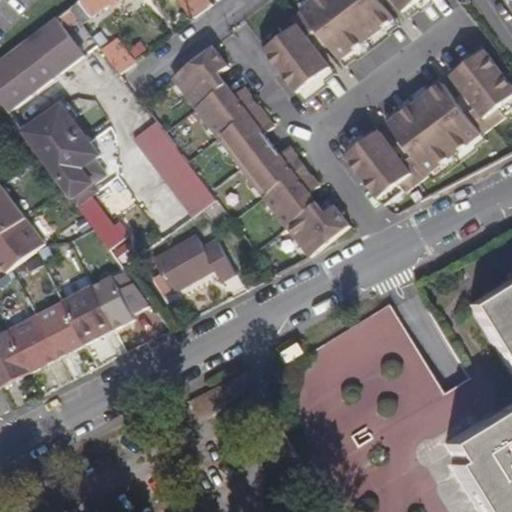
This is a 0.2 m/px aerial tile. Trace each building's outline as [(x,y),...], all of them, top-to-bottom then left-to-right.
[(83,0),(71,10),(82,24),(113,0),(83,0)] [(214,5),(210,0),(180,0),(195,19),(214,5)] [(300,95),(333,70),(321,54),(309,38),(319,31),(331,47),(343,63),(396,22),(384,7),(379,0),(394,0),(405,15),(424,0),(319,0),(303,12),(280,30),(282,32),(263,45),(300,95)] [(303,12),(319,0),(308,0),(299,6),(303,12)] [(434,6),(432,4),(437,0),(424,0),(405,15),(409,20),(421,12),(422,14),(434,6)] [(56,21),(0,63),(0,97),(3,102),(75,48),(56,21)] [(359,63),(391,38),(390,36),(400,28),(396,22),(343,63),(347,68),(358,61),(359,63)] [(99,30),(91,36),(99,45),(99,46),(106,40),(99,30)] [(331,47),(319,31),(309,38),(321,54),(331,47)] [(136,63),(117,39),(103,51),(121,74),(136,63)] [(130,51),(134,57),(145,50),(140,43),(130,51)] [(454,78),(486,55),(487,54),(483,47),(471,56),(470,54),(458,62),(460,64),(449,72),(454,78)] [(208,123),(248,92),(246,89),(236,97),(229,102),(221,91),(214,80),(220,76),(230,69),(215,48),(174,79),(208,123)] [(430,177),(483,135),(505,118),(504,115),(511,109),(511,86),(487,53),(487,54),(486,55),(455,80),(466,94),(478,109),(467,117),(456,101),(445,87),(394,129),(403,141),(415,158),(405,165),(393,149),(384,137),(352,163),(386,207),(405,193),(406,195),(430,177)] [(307,105),(329,89),(326,84),(338,76),(333,70),(300,95),(307,105)] [(228,86),(220,76),(214,80),(221,91),(228,86)] [(391,126),(445,86),(440,79),(429,88),(428,85),(395,110),(397,113),(387,120),(391,126)] [(236,97),(228,86),(221,91),(229,102),(236,97)] [(394,129),(445,87),(445,86),(391,126),(394,129)] [(313,259),(352,228),(337,208),(326,216),(320,221),(312,210),(304,200),(311,195),(321,188),(292,149),(281,156),(275,161),(267,151),(260,140),(265,136),(275,129),(248,92),(208,123),(313,259)] [(478,109),(466,94),(456,101),(467,117),(478,109)] [(44,159),(68,192),(79,206),(87,217),(98,233),(111,251),(131,237),(122,224),(116,228),(87,190),(96,184),(84,168),(101,155),(64,106),(26,134),(34,145),(43,158),(44,159)] [(218,201),(176,147),(158,123),(135,140),(194,219),(218,201)] [(349,159),(382,134),(377,127),(366,136),(363,132),(341,149),(349,159)] [(352,163),(384,137),(382,134),(349,159),(352,163)] [(447,176),(479,152),(477,150),(488,142),(483,135),(430,177),(434,183),(445,174),(447,176)] [(274,146),(265,136),(260,140),(267,151),(274,146)] [(415,158),(403,141),(393,149),(405,165),(415,158)] [(43,158),(34,145),(23,153),(32,165),(43,158)] [(281,156),(274,146),(267,151),(275,161),(281,156)] [(0,202),(11,194),(6,187),(0,178),(0,202)] [(0,243),(31,220),(11,194),(0,202),(0,243)] [(319,206),(311,195),(304,200),(312,210),(319,206)] [(326,216),(319,206),(312,210),(320,221),(326,216)] [(89,226),(82,216),(74,221),(82,232),(89,226)] [(41,254),(51,246),(31,220),(0,243),(0,262),(11,277),(17,273),(41,254)] [(236,271),(218,240),(202,249),(196,237),(153,262),(171,294),(214,268),(221,280),(236,271)] [(139,319),(155,310),(134,282),(123,288),(119,280),(97,291),(119,335),(141,323),(139,319)] [(511,281),(467,308),(511,381),(511,281)] [(119,335),(97,291),(68,306),(91,349),(119,335)] [(91,349),(68,306),(41,319),(64,363),(91,349)] [(64,363),(41,319),(14,333),(36,377),(64,363)] [(36,377),(14,333),(0,340),(0,379),(6,390),(6,391),(6,392),(36,377)] [(246,395),(247,380),(244,375),(188,405),(194,418),(203,429),(246,395)] [(511,511),(511,405),(444,446),(454,464),(449,468),(476,511),(511,511)]
